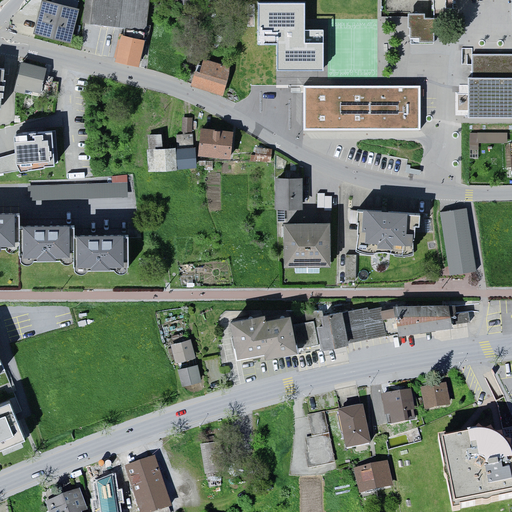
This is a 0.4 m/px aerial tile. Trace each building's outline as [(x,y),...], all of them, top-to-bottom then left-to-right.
[(144,0),(89,0),(86,25),(140,32),(144,0)] [(432,0),(433,8),(434,9),(453,9),(452,0),(432,0)] [(73,10),(38,2),(30,36),(66,44),(73,10)] [(304,2),(258,2),(258,44),(277,44),(277,69),(323,69),(323,29),(304,29),(304,2)] [(409,14),(408,14),(408,17),(408,28),(410,28),(410,44),(434,44),(434,19),(425,19),(424,14),(409,14)] [(140,42),(118,38),(113,61),(136,66),(140,42)] [(468,115),(468,118),(511,118),(511,53),(472,54),(472,64),(472,77),(468,77),(468,92),(468,115)] [(229,70),(198,61),(191,85),(223,96),(229,70)] [(17,63),(12,91),(37,95),(42,67),(17,63)] [(417,84),(301,84),(300,130),(417,130),(417,84)] [(195,132),(195,117),(184,117),(184,132),(195,132)] [(232,134),(197,131),(194,156),(229,160),(232,134)] [(509,143),(509,132),(471,133),(472,150),(481,150),(481,144),(509,143)] [(13,136),(14,163),(49,161),(48,134),(13,136)] [(273,161),(274,148),(257,148),(257,161),(273,161)] [(170,149),(149,151),(151,171),(171,170),(170,149)] [(174,171),(192,170),(191,152),(173,153),(174,171)] [(113,182),(30,185),(30,200),(130,196),(129,175),(113,176),(113,182)] [(298,177),(272,178),(273,209),(299,209),(298,177)] [(465,206),(439,211),(448,273),(476,270),(465,206)] [(416,211),(357,209),(355,249),(414,251),(416,211)] [(14,213),(0,213),(0,244),(14,244),(14,213)] [(326,223),(281,224),(283,266),(328,264),(326,223)] [(67,225),(23,226),(23,256),(67,256),(67,225)] [(121,235),(76,235),(76,266),(121,266),(121,235)] [(447,328),(447,305),(360,308),(313,312),(313,319),(293,321),(298,350),(410,333),(447,328)] [(287,311),(225,321),(232,364),(294,355),(287,311)] [(193,337),(173,341),(181,385),(201,382),(193,337)] [(446,382),(419,387),(424,411),(450,406),(446,382)] [(411,386),(380,392),(387,427),(418,421),(411,386)] [(363,404),(340,408),(347,447),(370,443),(363,404)] [(326,411),(306,415),(310,436),(302,437),(308,467),(337,462),(326,411)] [(0,414),(0,439),(15,433),(7,412),(0,414)] [(442,443),(454,506),(511,495),(511,459),(511,453),(505,447),(498,441),(488,436),(475,437),(442,443)] [(200,443),(205,478),(221,476),(216,441),(200,443)] [(153,455),(124,465),(139,511),(151,511),(170,505),(153,455)] [(388,461),(354,467),(358,491),(393,484),(388,461)] [(118,511),(113,478),(94,486),(96,502),(93,503),(94,511),(118,511)] [(82,511),(76,493),(43,504),(46,511),(82,511)]
